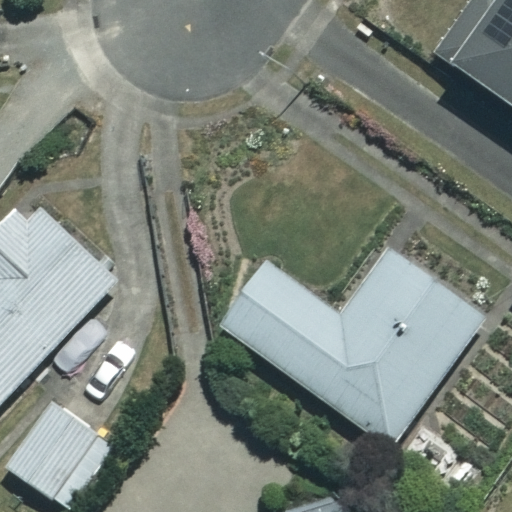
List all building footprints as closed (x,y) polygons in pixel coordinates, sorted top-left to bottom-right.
[(511,0),(472,0),(430,61),(511,119),(511,0)] [(0,402),(111,287),(27,207),(0,234),(0,402)] [(480,322),(383,253),(335,321),(259,267),(215,329),(387,452),(480,322)] [(102,444),(51,408),(5,473),(56,509),(102,444)] [(341,511),(338,503),(311,511),(341,511)]
